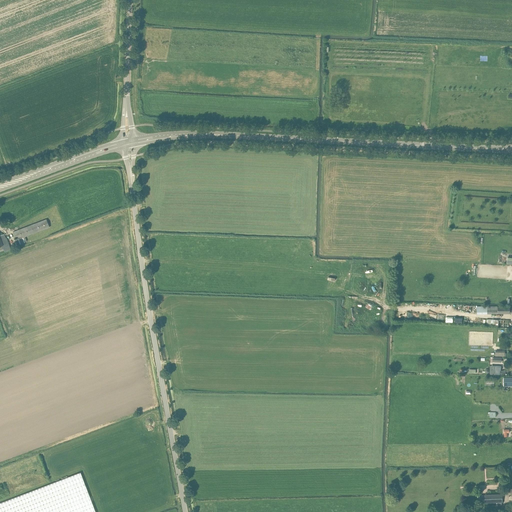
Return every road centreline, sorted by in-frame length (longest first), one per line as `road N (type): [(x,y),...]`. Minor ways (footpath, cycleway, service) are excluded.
road 1 (tertiary): [(184,511),(133,193)]
road 2 (secondary): [(465,147),(242,136)]
road 3 (secondary): [(0,189),(124,147)]
road 4 (secondary): [(123,140),(0,183)]
